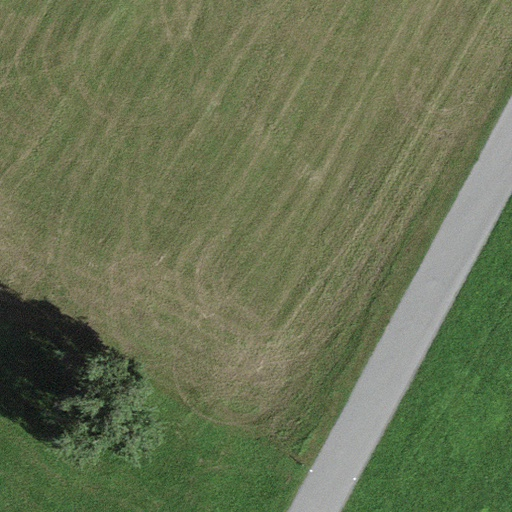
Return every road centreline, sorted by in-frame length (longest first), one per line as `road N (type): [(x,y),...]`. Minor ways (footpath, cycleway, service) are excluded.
road 1 (unclassified): [(511,135),(307,511)]
road 2 (trunk): [(456,0),(511,367)]
